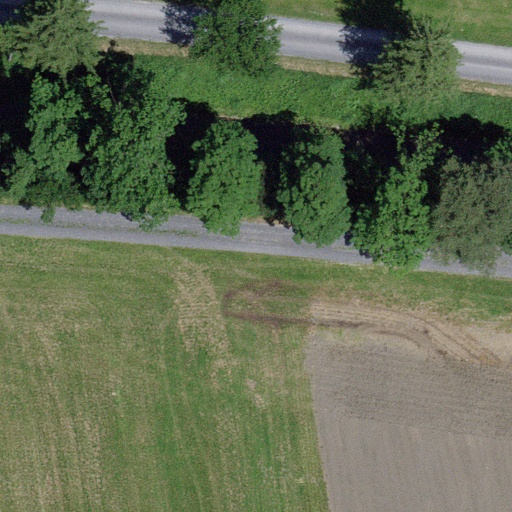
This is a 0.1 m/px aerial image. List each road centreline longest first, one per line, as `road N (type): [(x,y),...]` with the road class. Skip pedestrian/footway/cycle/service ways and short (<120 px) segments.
road 1 (track): [(511,75),(0,25)]
road 2 (track): [(511,270),(0,225)]
